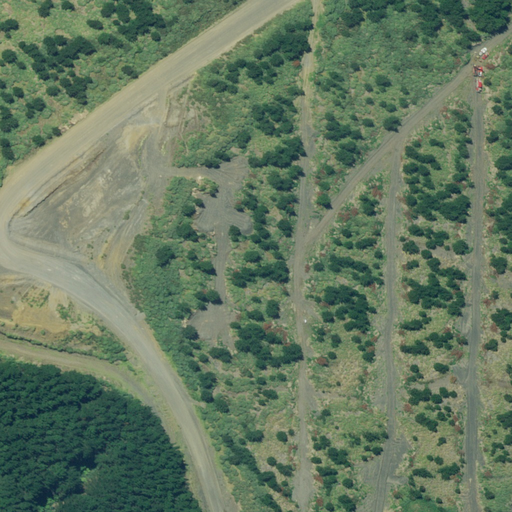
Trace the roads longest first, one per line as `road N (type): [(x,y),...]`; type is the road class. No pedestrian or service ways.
road 1 (unclassified): [(0,247),(151,390),(184,462),(195,511)]
road 2 (unclassified): [(264,0),(86,111),(0,176)]
